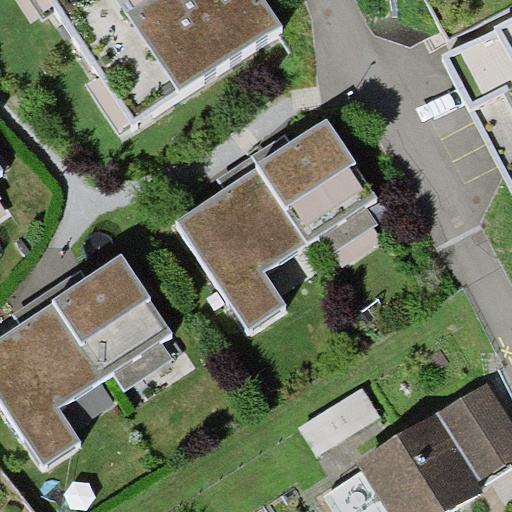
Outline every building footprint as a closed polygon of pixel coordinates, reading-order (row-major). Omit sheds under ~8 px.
[(41,0),(128,132),(278,34),(255,0),(41,0)] [(511,25),(445,62),(511,185),(511,25)] [(288,158),(262,175),(311,250),(322,243),(333,260),(378,231),(367,214),(380,206),(332,130),(288,158)] [(268,278),(311,250),(262,175),(237,191),(180,227),(247,334),(288,309),(268,278)] [(52,308),(96,379),(161,339),(117,267),(52,308)] [(96,379),(52,308),(0,339),(0,415),(36,473),(80,446),(55,404),(96,379)] [(511,466),(511,423),(488,385),(359,465),(365,473),(327,497),(336,511),(455,511),(485,494),(481,486),(511,466)] [(364,388),(298,427),(317,459),(384,420),(364,388)]
